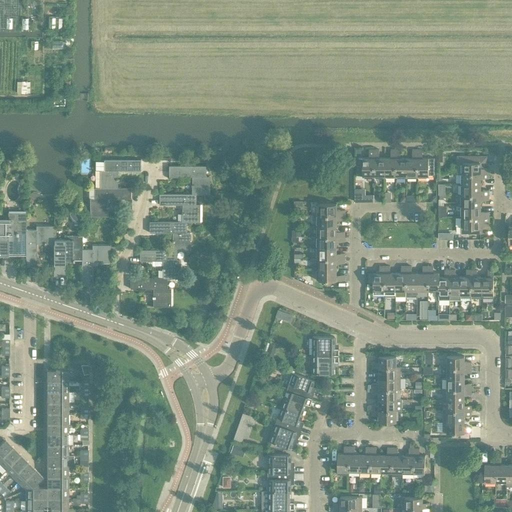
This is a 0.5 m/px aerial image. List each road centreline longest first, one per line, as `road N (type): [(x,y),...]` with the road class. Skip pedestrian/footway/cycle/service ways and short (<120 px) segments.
road 1 (residential): [(511,434),(494,420),(492,343),(388,338),(364,328)]
road 2 (residential): [(347,321),(263,289),(227,367),(201,381)]
road 3 (residential): [(355,255),(496,253),(498,206)]
road 4 (residential): [(112,322),(155,166)]
road 5 (tertiary): [(176,511),(204,429),(201,381)]
